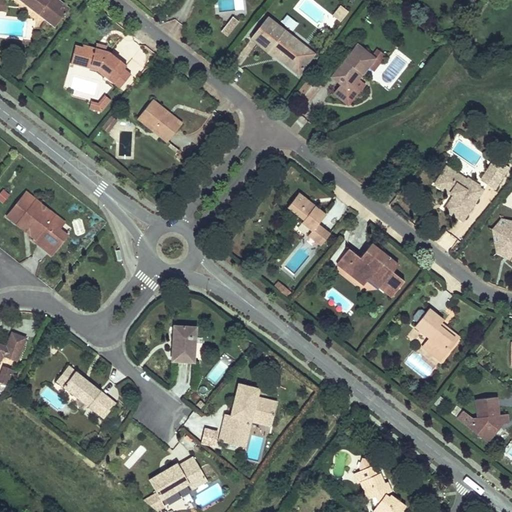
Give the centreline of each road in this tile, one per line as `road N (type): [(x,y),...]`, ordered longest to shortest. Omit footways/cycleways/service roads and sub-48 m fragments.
road 1 (secondary): [(245,301),(478,486)]
road 2 (residential): [(277,130),(477,289),(511,300)]
road 3 (residential): [(112,0),(261,117)]
road 4 (residential): [(194,238),(277,130)]
road 5 (residential): [(261,117),(179,224)]
road 6 (secondary): [(0,108),(100,189)]
